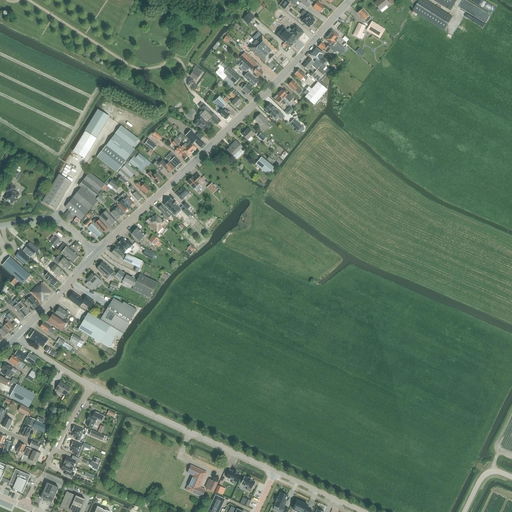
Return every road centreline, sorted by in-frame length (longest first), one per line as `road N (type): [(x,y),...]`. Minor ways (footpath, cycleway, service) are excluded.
road 1 (tertiary): [(96,253),(351,0)]
road 2 (residential): [(273,471),(90,386)]
